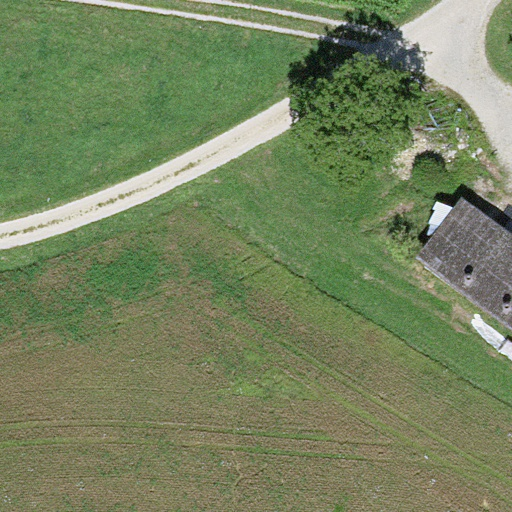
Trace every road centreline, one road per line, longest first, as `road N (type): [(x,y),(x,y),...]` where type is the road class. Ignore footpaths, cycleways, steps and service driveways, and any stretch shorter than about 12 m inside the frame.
road 1 (track): [(465,0),(378,63),(130,194),(0,241)]
road 2 (track): [(117,0),(273,22),(387,57)]
